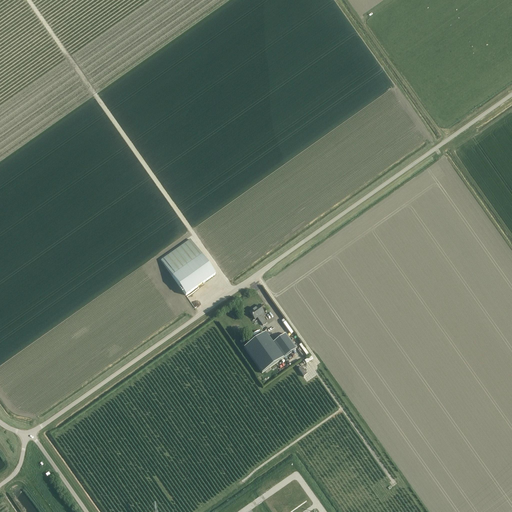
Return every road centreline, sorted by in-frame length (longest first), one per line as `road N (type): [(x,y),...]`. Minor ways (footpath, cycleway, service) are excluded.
road 1 (unclassified): [(511,94),(25,435)]
road 2 (track): [(393,483),(304,356)]
road 3 (track): [(241,482),(343,410)]
